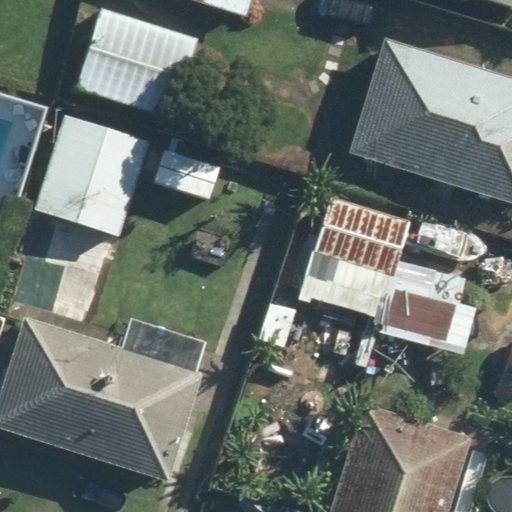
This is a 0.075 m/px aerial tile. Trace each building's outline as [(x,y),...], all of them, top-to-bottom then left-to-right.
[(246,0),(129,0),(237,33),(246,0)] [(511,0),(431,0),(510,23),(511,15),(511,0)] [(158,124),(184,40),(91,11),(65,96),(158,124)] [(333,169),(511,220),(511,92),(368,51),(333,169)] [(0,191),(21,122),(0,115),(0,191)] [(112,247),(142,151),(51,123),(22,219),(112,247)] [(387,275),(295,256),(286,301),(378,321),(387,275)] [(183,381),(10,322),(0,350),(0,444),(144,494),(183,381)] [(436,511),(452,458),(333,425),(309,511),(436,511)]
